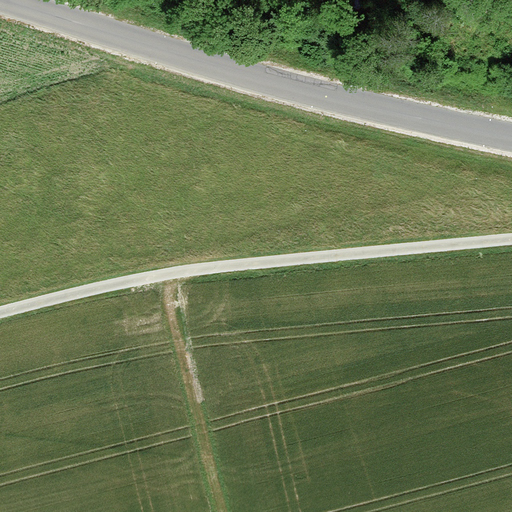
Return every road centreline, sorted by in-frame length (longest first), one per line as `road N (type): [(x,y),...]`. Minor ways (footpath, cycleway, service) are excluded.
road 1 (tertiary): [(16,0),(370,106),(511,131)]
road 2 (track): [(213,511),(157,275)]
